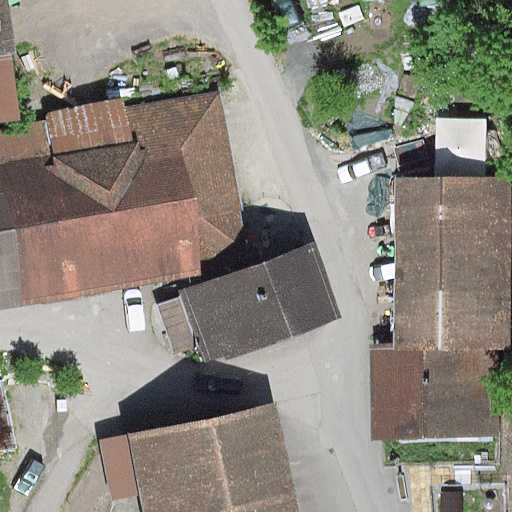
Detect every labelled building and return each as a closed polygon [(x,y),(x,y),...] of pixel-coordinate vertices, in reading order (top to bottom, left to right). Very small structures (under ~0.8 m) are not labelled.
[(0,307),(187,275),(184,261),(240,250),(213,94),(125,109),(129,144),(45,160),(39,121),(0,126),(0,307)] [(511,319),(511,177),(396,177),(395,346),(372,346),(372,441),(498,441),(498,352),(511,352),(511,319)] [(300,245),(169,290),(172,299),(189,348),(193,360),(325,315),(300,245)] [(189,348),(172,299),(150,306),(167,355),(189,348)] [(284,511),(262,406),(116,433),(131,511),(284,511)]
